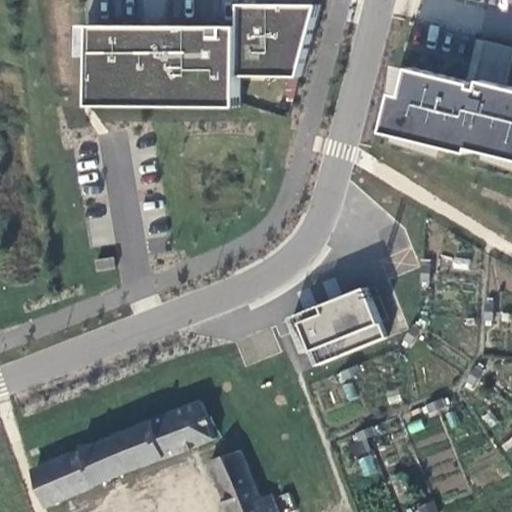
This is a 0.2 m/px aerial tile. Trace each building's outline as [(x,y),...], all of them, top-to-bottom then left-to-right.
[(243,28),(94,27),(93,107),(242,108),(243,76),(303,78),(322,7),(243,6),(243,28)] [(407,97),(398,95),(388,134),(474,155),(475,150),(511,159),(511,88),(509,88),(511,75),(511,48),(487,42),(477,85),(414,70),(407,97)] [(367,290),(292,320),(306,355),(312,352),(318,366),(387,338),(367,290)] [(204,400),(36,469),(50,504),(130,470),(223,434),(220,427),(215,429),(204,400)] [(355,457),(370,451),(363,431),(348,437),(355,457)] [(267,511),(263,498),(243,449),(212,460),(213,462),(220,479),(232,511),(267,511)] [(373,454),(357,458),(362,477),(378,474),(373,454)] [(220,479),(213,462),(206,464),(213,482),(220,479)] [(263,498),(267,511),(281,511),(274,494),(263,498)]
